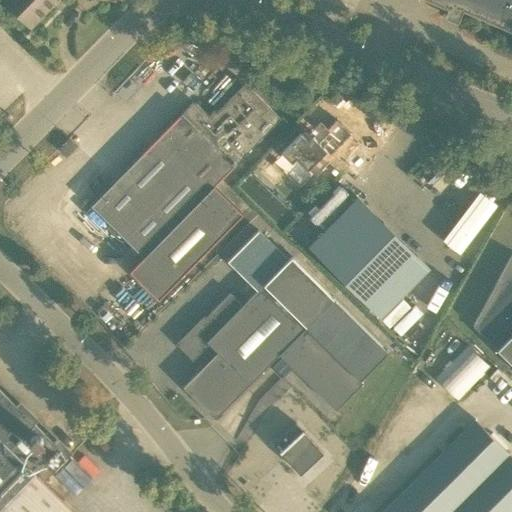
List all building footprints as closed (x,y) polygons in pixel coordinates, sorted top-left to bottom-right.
[(3,0),(31,27),(57,0),(3,0)] [(511,0),(427,0),(462,15),(463,11),(511,31),(511,0)] [(240,158),(280,117),(245,83),(211,118),(197,104),(194,103),(191,104),(92,205),(144,257),(130,271),(158,299),(242,214),(213,186),(240,158)] [(309,142),(301,133),(283,152),(291,161),(296,157),(308,169),(326,150),(314,137),(309,142)] [(330,154),(351,176),(369,158),(348,137),(330,154)] [(309,244),(380,314),(428,266),(357,195),(309,244)] [(214,419),(229,405),(280,354),(336,409),(362,381),(360,379),(388,351),(333,297),(294,260),(291,256),(288,260),(258,230),(228,262),(258,290),(243,305),(230,292),(177,344),(196,363),(198,361),(203,366),(183,387),(214,419)] [(511,255),(474,324),(511,361),(511,255)] [(436,379),(459,402),(491,369),(468,346),(436,379)] [(0,390),(0,511),(76,511),(44,480),(68,456),(0,390)] [(451,511),(511,454),(476,419),(382,511),(451,511)] [(300,474),(321,454),(294,425),(273,444),(300,474)] [(511,511),(511,454),(451,511),(511,511)]
